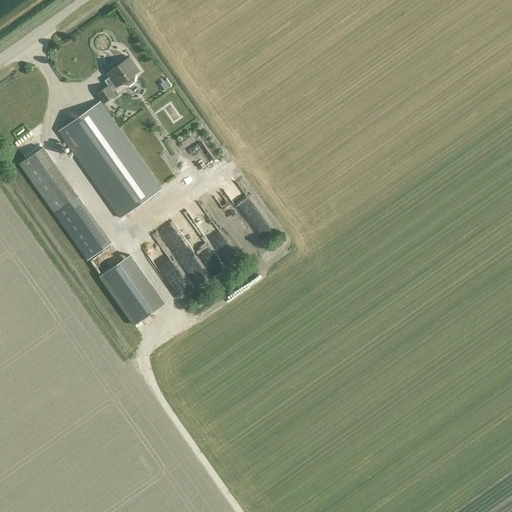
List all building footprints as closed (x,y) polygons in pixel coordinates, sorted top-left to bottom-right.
[(59,131),(120,218),(161,188),(102,104),(104,103),(115,95),(110,87),(115,84),(117,87),(122,84),(122,85),(128,86),(130,85),(129,84),(132,82),(133,83),(134,82),(136,76),(135,74),(140,71),(129,57),(120,63),(118,60),(117,61),(118,62),(115,64),(116,66),(107,73),(110,77),(105,80),(108,85),(97,93),(102,101),(101,102),(100,102),(59,131)] [(88,260),(111,243),(43,147),(20,164),(88,260)] [(228,190),(253,230),(257,227),(263,236),(271,230),(240,182),(228,190)] [(205,229),(207,237),(218,234),(216,226),(205,229)] [(100,276),(134,325),(164,304),(129,255),(100,276)]
